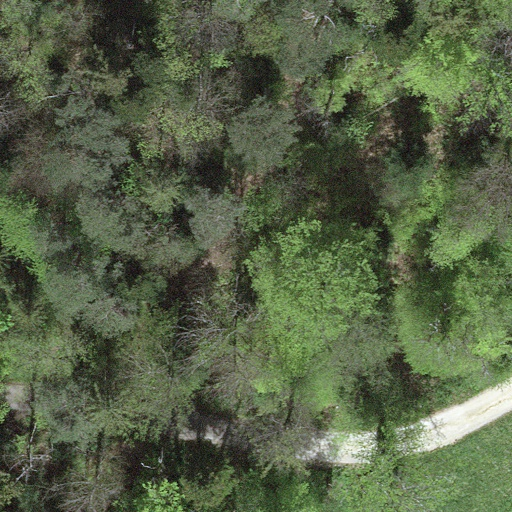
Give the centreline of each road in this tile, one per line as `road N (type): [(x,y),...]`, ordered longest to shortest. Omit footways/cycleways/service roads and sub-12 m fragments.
road 1 (track): [(0,400),(351,446),(409,444),(511,393)]
road 2 (track): [(298,0),(292,119),(243,212),(180,286),(136,419)]
